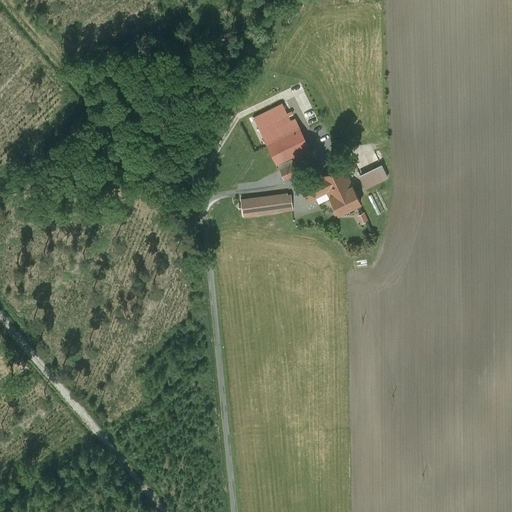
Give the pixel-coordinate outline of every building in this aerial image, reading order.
[(296,3),(293,10),(298,12),(301,5),(296,3)] [(254,117),(267,144),(299,128),(294,118),(291,120),(288,116),(293,114),(291,111),(287,113),(281,103),(254,117)] [(309,146),(299,128),(267,144),(276,162),(309,146)] [(388,176),(381,163),(358,174),(364,187),(388,176)] [(301,185),(308,200),(327,190),(330,195),(329,196),(338,213),(345,209),(346,213),(355,209),(353,205),(360,202),(352,185),(351,185),(342,165),(301,185)] [(287,193),(241,199),(243,216),(293,209),(291,192),(288,193),(287,193)]
